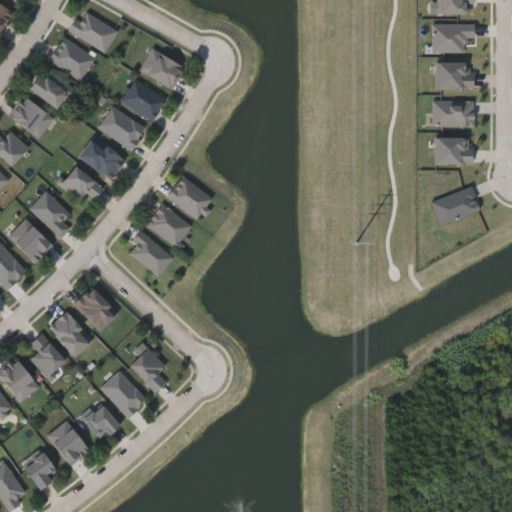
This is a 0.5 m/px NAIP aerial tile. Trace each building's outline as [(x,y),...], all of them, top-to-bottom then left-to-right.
[(0,2),(12,9),(0,30),(0,2)] [(67,30),(80,9),(116,30),(103,51),(67,30)] [(93,56),(79,79),(47,59),(61,36),(93,56)] [(170,88),(138,69),(151,47),(183,67),(170,88)] [(60,111),(27,87),(37,73),(42,76),(47,69),(76,89),(60,111)] [(148,121),(119,98),(135,77),(164,100),(148,121)] [(52,117),(38,137),(8,116),(23,96),(52,117)] [(131,148),(96,129),(109,106),(144,125),(131,148)] [(8,165),(0,157),(0,136),(8,128),(27,147),(8,165)] [(76,155),(92,135),(123,160),(108,179),(76,155)] [(78,200),(56,184),(72,164),(102,186),(93,198),(85,191),(78,200)] [(0,193),(11,183),(0,171),(0,193)] [(195,219),(165,196),(181,175),(211,198),(195,219)] [(58,238),(28,207),(45,190),(68,214),(61,221),(68,228),(58,238)] [(190,226),(174,247),(144,224),(161,203),(190,226)] [(51,246),(34,264),(6,236),(24,218),(51,246)] [(125,250),(141,231),(172,257),(156,276),(125,250)] [(0,283),(0,245),(25,272),(6,290),(0,283)] [(116,313),(98,330),(72,304),(89,287),(116,313)] [(46,326),(64,311),(90,341),(72,357),(46,326)] [(29,344),(39,334),(63,360),(46,377),(28,359),(36,351),(29,344)] [(156,373),(164,381),(152,392),(128,364),(146,347),(163,366),(156,373)] [(19,402),(0,379),(0,369),(13,358),(37,386),(19,402)] [(99,387),(118,370),(145,401),(125,418),(99,387)] [(0,415),(0,393),(10,409),(0,415)] [(96,440),(81,417),(102,404),(117,427),(96,440)] [(87,450),(68,465),(45,435),(64,420),(87,450)] [(56,474),(36,488),(21,465),(42,452),(56,474)] [(0,500),(0,464),(3,462),(26,495),(6,509),(0,500)]
